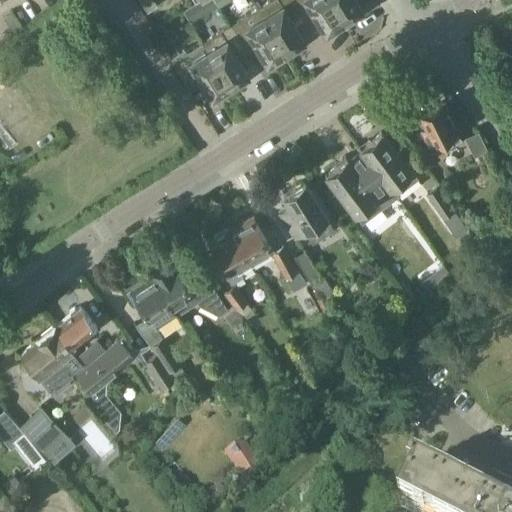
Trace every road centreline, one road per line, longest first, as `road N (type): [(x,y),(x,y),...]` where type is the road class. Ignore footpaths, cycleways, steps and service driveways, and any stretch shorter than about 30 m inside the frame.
road 1 (residential): [(0,316),(104,236),(422,30)]
road 2 (unclassified): [(511,143),(422,30)]
